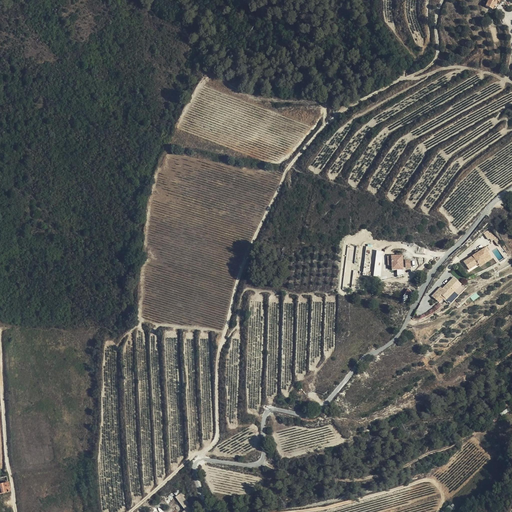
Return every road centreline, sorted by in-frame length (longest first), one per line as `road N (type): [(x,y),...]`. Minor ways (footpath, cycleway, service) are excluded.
road 1 (track): [(201,459),(218,435),(217,363),(244,261),(289,168),(331,114),(433,62),(441,0)]
road 2 (residential): [(511,190),(437,265),(397,338),(362,361),(318,411),(264,414),(258,463),(195,463),(205,511)]
road 3 (track): [(435,511),(442,486),(428,478),(332,505),(204,506)]
road 4 (track): [(264,457),(344,480),(405,468),(426,452),(461,443)]
road 5 (track): [(0,336),(16,511)]
